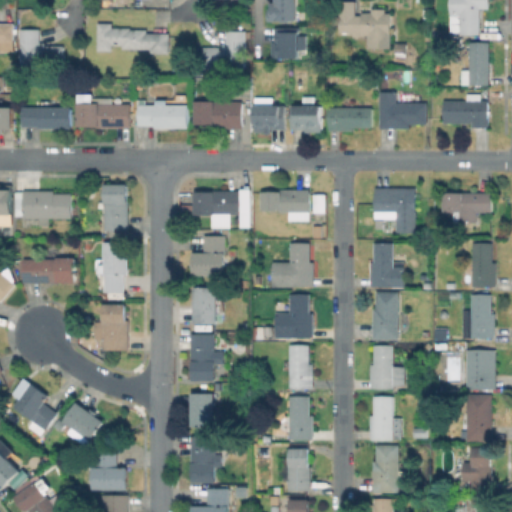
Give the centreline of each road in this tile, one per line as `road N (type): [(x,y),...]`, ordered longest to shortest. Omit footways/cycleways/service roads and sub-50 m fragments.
road 1 (residential): [(161,511),(162,160)]
road 2 (residential): [(343,511),(344,160)]
road 3 (residential): [(0,158),(251,160)]
road 4 (residential): [(344,160),(511,159)]
road 5 (residential): [(43,332),(106,378),(161,388)]
